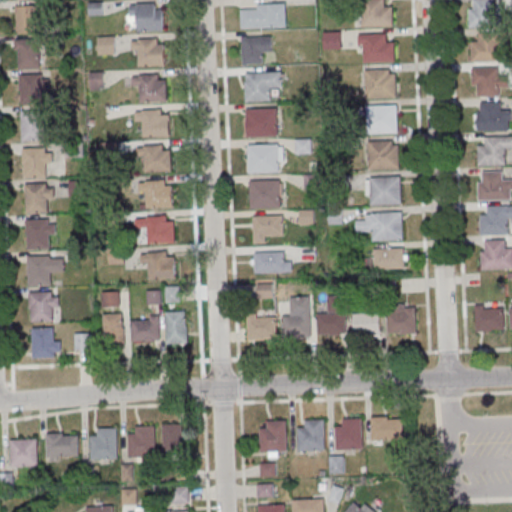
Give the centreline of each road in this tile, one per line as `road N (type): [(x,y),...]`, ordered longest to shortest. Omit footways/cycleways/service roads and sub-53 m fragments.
road 1 (residential): [(511,377),(0,401)]
road 2 (residential): [(225,511),(201,0)]
road 3 (residential): [(448,379),(429,0)]
